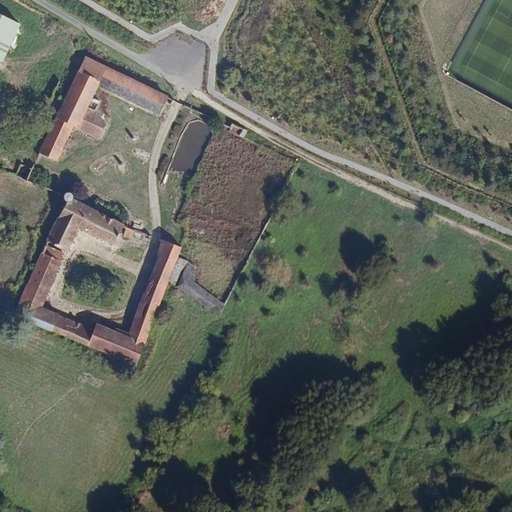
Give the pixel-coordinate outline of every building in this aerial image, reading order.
[(0,11),(0,69),(21,20),(0,11)] [(86,57),(40,151),(57,159),(73,126),(78,128),(88,109),(95,112),(101,100),(94,97),(100,84),(160,113),(168,96),(86,57)] [(124,221),(71,197),(52,240),(57,242),(56,244),(65,247),(65,246),(71,248),(82,225),(115,240),(117,236),(120,237),(123,230),(120,229),(124,221)] [(67,251),(50,244),(19,314),(135,362),(169,279),(183,247),(164,238),(158,252),(162,254),(132,333),(102,321),(99,328),(45,306),(67,251)] [(218,316),(227,304),(190,279),(198,268),(183,258),(175,270),(183,275),(175,286),(218,316)] [(105,363),(112,366),(116,357),(108,354),(105,363)]
